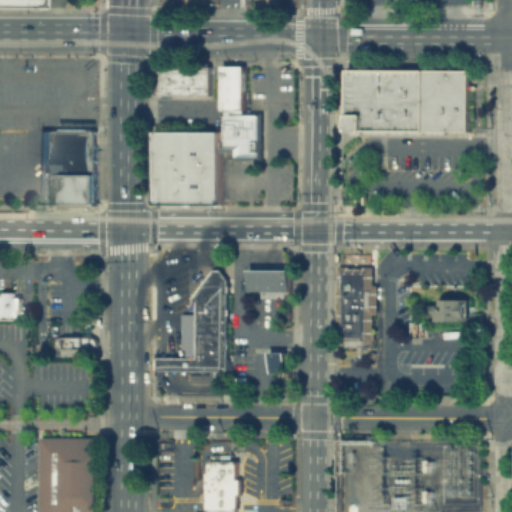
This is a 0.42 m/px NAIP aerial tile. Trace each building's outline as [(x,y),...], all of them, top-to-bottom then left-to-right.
[(245,64),(245,108),(244,108),(223,108),(223,64),(245,64)] [(158,65),(212,65),(212,94),(158,94),(158,65)] [(349,67),(349,129),(471,130),(472,68),(349,67)] [(262,139),(223,139),(223,130),(223,108),(244,108),(244,111),(262,111),(262,139)] [(193,202),(192,174),(192,145),(159,145),(159,138),(159,130),(223,130),(223,139),(223,149),(223,202),(211,202),(201,202),(193,202)] [(38,133),(102,133),(102,205),(38,205),(38,133)] [(223,149),(223,139),(262,139),(262,157),(234,157),(234,149),(223,149)] [(192,174),(159,174),(159,145),(192,145),(192,174)] [(192,174),(193,202),(159,203),(159,174),(192,174)] [(345,258),(345,356),(379,356),(379,258),(345,258)] [(251,268),(251,290),(292,290),(292,268),(251,268)] [(228,278),(221,269),(214,269),(193,298),(196,301),(196,357),(160,357),(155,357),(155,369),(161,369),(228,369),(228,278)] [(0,290),(16,290),(16,295),(25,295),(25,319),(0,319),(0,290)] [(439,302),(439,322),(474,322),(474,302),(439,302)] [(86,336),(86,332),(94,332),(94,336),(96,336),(98,337),(99,339),(100,342),(99,344),(98,346),(96,347),(94,348),(65,348),(62,347),(60,346),(59,344),(59,342),(59,339),(60,337),(62,336),(65,336),(86,336)] [(286,351),(271,351),(270,372),(286,372),(286,351)] [(43,511),(43,441),(99,441),(99,511),(43,511)] [(340,511),(372,511),(369,504),(365,502),(361,494),(358,493),(358,488),(355,481),(356,476),(351,465),(347,463),(344,474),(346,479),(341,495),(340,511)] [(211,511),(211,467),(243,467),(243,511),(211,511)]
